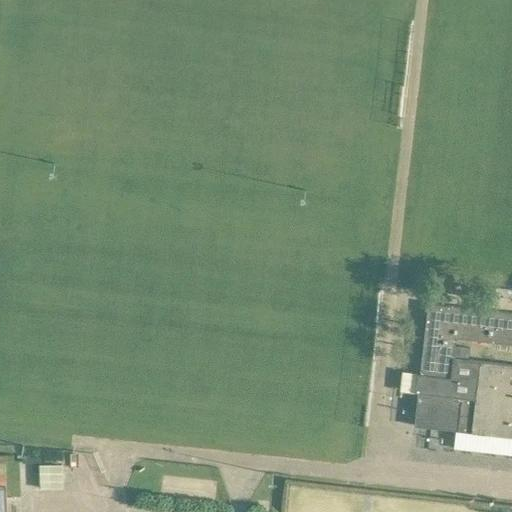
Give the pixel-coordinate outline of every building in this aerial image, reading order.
[(511,312),(428,303),(420,374),(450,377),(453,357),(467,359),(469,347),(454,346),(455,337),(511,343),(511,312)] [(414,425),(471,432),(479,361),(467,359),(453,357),(450,377),(420,374),(414,425)] [(511,364),(479,361),(471,432),(511,436),(511,364)] [(40,464),(41,487),(51,487),(50,463),(40,464)] [(511,500),(511,476),(407,466),(404,489),(511,500)]
